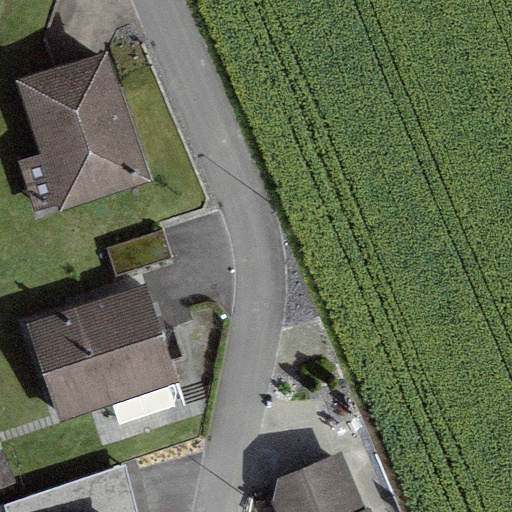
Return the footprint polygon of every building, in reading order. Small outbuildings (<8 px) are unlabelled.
[(106,42),(14,73),(40,148),(18,156),(20,162),(6,167),(20,208),(32,204),(34,208),(42,205),(46,219),(68,212),(66,206),(151,177),(106,42)] [(115,274),(173,255),(164,225),(106,245),(115,274)] [(146,277),(26,317),(59,417),(113,400),(120,419),(176,401),(169,381),(179,378),(146,277)] [(3,445),(0,446),(0,495),(17,490),(3,445)] [(359,511),(338,459),(267,488),(276,511),(359,511)] [(53,511),(115,511),(113,505),(104,507),(101,494),(52,506),(53,511)]
